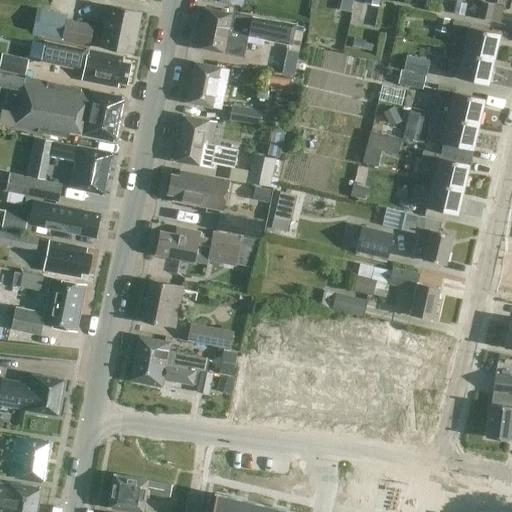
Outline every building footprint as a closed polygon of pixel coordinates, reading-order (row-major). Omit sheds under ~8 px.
[(481,0),(478,16),(490,19),(493,3),(481,0)] [(464,15),(466,4),(456,2),(453,13),(464,15)] [(133,52),(141,12),(108,6),(104,24),(93,21),(92,26),(67,21),(65,31),(65,32),(64,40),(89,45),(99,47),(99,45),(133,52)] [(197,47),(243,57),(247,36),(292,45),(296,24),(252,15),(252,18),(206,8),(197,47)] [(37,10),(32,33),(44,35),(62,39),(64,40),(65,32),(65,31),(67,21),(65,20),(66,16),(37,10)] [(447,30),(449,21),(436,18),(434,27),(447,30)] [(463,51),(493,59),(499,34),(470,27),(470,24),(453,20),(451,29),(467,33),(464,48),(463,51)] [(44,42),(40,62),(83,71),(81,80),(118,87),(119,82),(126,84),(130,64),(123,62),(124,57),(88,50),(44,42)] [(372,51),(374,44),(365,42),(364,49),(372,51)] [(487,83),(493,59),(463,51),(464,48),(448,44),(446,53),(462,57),(457,76),(487,83)] [(0,59),(0,69),(24,75),(28,59),(1,53),(0,59)] [(429,60),(406,54),(403,69),(426,74),(429,60)] [(344,55),(345,93),(352,93),(352,70),(356,70),(356,55),(344,55)] [(187,102),(222,109),(229,69),(194,62),(187,102)] [(285,62),(283,73),(294,75),(296,65),(285,62)] [(397,83),(422,89),(426,75),(401,69),(397,83)] [(0,73),(0,86),(21,90),(23,78),(0,73)] [(284,88),(290,89),(291,83),(292,78),(268,74),(267,80),(266,85),(284,88)] [(123,97),(25,77),(15,127),(67,138),(74,126),(83,128),(82,134),(115,141),(123,97)] [(448,117),(478,124),(484,99),(455,92),(455,89),(438,85),(436,94),(452,98),(448,113),(448,117)] [(385,86),(383,101),(407,104),(409,89),(385,86)] [(230,119),(260,123),(262,110),(232,105),(230,119)] [(390,126),(401,120),(394,107),(383,112),(390,126)] [(472,148),(478,124),(448,117),(448,113),(432,109),(430,118),(425,137),(442,141),(472,148)] [(423,142),(429,115),(409,111),(403,137),(423,142)] [(211,145),(216,122),(183,115),(174,161),(214,169),(215,164),(234,168),(238,150),(211,145)] [(279,157),(284,133),(273,130),(267,155),(279,157)] [(47,156),(51,140),(34,137),(30,158),(49,161),(50,156),(47,156)] [(75,161),(70,187),(104,194),(112,153),(51,140),(47,156),(50,156),(75,161)] [(432,182),(463,189),(469,164),(439,157),(440,154),(423,150),(421,159),(437,163),(433,178),(432,182)] [(275,159),(252,154),(247,181),(276,187),(278,178),(272,176),(275,159)] [(174,195),(173,200),(223,210),(229,180),(180,170),(179,175),(171,174),(167,193),(174,195)] [(61,183),(10,172),(6,191),(58,202),(61,183)] [(457,214),(463,189),(432,182),(433,178),(417,174),(415,183),(431,187),(427,206),(457,214)] [(366,200),(369,188),(353,184),(350,196),(366,200)] [(100,213),(59,205),(26,198),(23,212),(5,208),(5,210),(2,224),(31,230),(33,220),(55,225),(54,228),(95,237),(100,213)] [(262,219),(220,211),(216,230),(259,238),(262,219)] [(441,220),(405,212),(401,229),(418,232),(413,254),(423,257),(423,258),(445,264),(452,234),(439,231),(441,220)] [(355,251),(387,259),(393,234),(361,226),(355,251)] [(199,236),(200,232),(179,227),(178,235),(160,231),(155,254),(202,263),(202,261),(206,262),(206,259),(235,265),(237,251),(255,254),(257,242),(213,233),(211,239),(199,236)] [(0,242),(11,246),(36,251),(37,238),(0,229),(0,242)] [(86,248),(49,241),(43,269),(80,277),(81,272),(87,273),(91,254),(85,253),(86,248)] [(392,271),(389,282),(398,285),(415,289),(409,313),(431,319),(439,288),(418,282),(420,273),(402,269),(393,266),(392,271)] [(20,285),(41,289),(43,277),(23,273),(20,285)] [(373,295),(376,280),(357,275),(353,291),(373,295)] [(40,335),(43,324),(76,331),(84,285),(52,278),(45,314),(15,308),(11,329),(40,335)] [(174,328),(182,286),(150,280),(141,321),(174,328)] [(321,305),(363,316),(367,299),(325,289),(321,305)] [(328,322),(327,334),(336,335),(337,323),(328,322)] [(234,331),(190,323),(187,339),(231,347),(234,331)] [(384,328),(383,340),(391,341),(393,329),(384,328)] [(393,329),(391,341),(400,342),(402,330),(393,329)] [(429,351),(433,334),(412,329),(408,346),(429,351)] [(134,357),(206,372),(209,358),(169,350),(171,342),(138,336),(134,357)] [(223,350),(220,373),(233,375),(235,363),(237,353),(223,350)] [(252,351),(250,363),(259,364),(260,352),(252,351)] [(287,355),(286,367),(295,368),(296,356),(287,355)] [(296,356),(295,368),(303,369),(305,357),(296,356)] [(206,372),(134,357),(129,379),(162,386),(163,379),(193,385),(193,384),(197,385),(196,391),(208,394),(212,373),(206,372)] [(31,373),(30,380),(2,375),(0,383),(0,404),(58,415),(64,379),(31,373)] [(511,376),(495,374),(486,437),(509,440),(511,416),(511,376)] [(249,375),(245,409),(268,411),(272,377),(249,375)] [(216,391),(228,395),(233,381),(221,376),(216,391)] [(272,377),(268,411),(290,414),(293,379),(272,377)] [(293,379),(290,414),(312,416),(316,382),(293,379)] [(328,380),(324,417),(354,421),(358,384),(328,380)] [(358,384),(354,421),(382,424),(386,387),(358,384)] [(386,387),(382,424),(412,427),(416,390),(386,387)] [(43,481),(46,465),(50,441),(17,436),(10,476),(43,481)] [(108,507),(138,511),(143,511),(146,493),(169,497),(172,485),(148,480),(148,479),(114,474),(108,507)] [(35,511),(40,487),(0,480),(0,511),(35,511)] [(188,491),(184,511),(196,511),(199,493),(188,491)] [(216,494),(211,511),(235,511),(238,499),(216,494)] [(238,499),(235,511),(257,511),(259,504),(238,499)]
